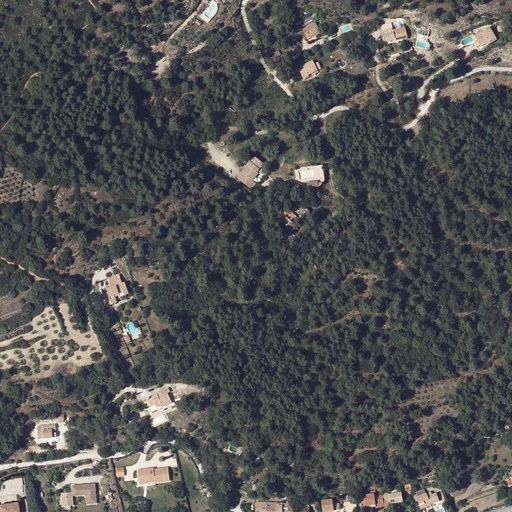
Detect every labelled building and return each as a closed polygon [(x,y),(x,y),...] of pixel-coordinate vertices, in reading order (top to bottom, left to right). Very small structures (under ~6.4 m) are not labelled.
[(318,17),(316,13),(301,23),(303,27),(313,21),(313,20),(318,17)] [(307,39),(314,36),(313,34),(320,30),(316,23),(302,30),(307,39)] [(497,40),(490,27),(475,36),(482,49),(497,40)] [(382,31),(384,41),(398,38),(398,40),(402,39),(402,38),(407,37),(405,28),(393,31),(393,28),(382,31)] [(196,35),(191,29),(183,37),(189,43),(196,35)] [(303,70),(300,72),(303,79),(309,76),(308,75),(312,73),(311,71),(316,68),(317,70),(321,68),(318,62),(314,64),(313,60),(301,66),(303,70)] [(252,180),(258,173),(257,172),(264,164),(254,156),(242,172),(252,180)] [(257,172),(258,173),(260,175),(267,166),(264,164),(257,172)] [(297,205),(295,212),(299,213),(300,211),(303,211),(304,206),(297,205)] [(289,208),(284,213),(285,215),(281,219),(291,230),(296,225),(291,220),(296,215),(289,208)] [(304,262),(305,256),(297,255),(298,249),(296,248),(294,260),(304,262)] [(110,282),(111,286),(112,287),(107,289),(108,292),(104,294),(108,305),(117,302),(115,297),(114,295),(119,293),(119,292),(123,290),(125,295),(128,294),(124,283),(122,283),(121,278),(110,282)] [(168,388),(161,392),(163,395),(159,397),(157,395),(152,397),(153,399),(149,401),(151,407),(155,405),(157,408),(162,405),(163,407),(172,402),(168,393),(170,392),(168,388)] [(37,426),(38,436),(43,436),(44,438),(48,438),(56,437),(56,433),(54,433),(54,429),(55,428),(55,424),(37,426)] [(155,481),(155,483),(164,482),(163,469),(154,470),(154,471),(150,472),(150,469),(137,470),(140,485),(146,484),(146,482),(155,481)] [(85,488),(86,493),(96,491),(92,476),(88,477),(89,479),(85,480),(84,478),(70,481),(71,487),(72,491),(85,488)] [(72,491),(71,487),(61,489),(63,502),(74,500),(72,491)] [(431,492),(426,494),(417,497),(420,507),(430,503),(430,504),(439,501),(436,493),(432,495),(431,492)] [(403,503),(402,493),(389,494),(390,504),(403,503)] [(359,496),(361,508),(372,507),(376,506),(376,508),(379,508),(378,511),(384,511),(383,495),(374,496),(374,494),(370,494),(359,496)] [(333,504),(332,499),(321,501),(323,511),(339,509),(338,504),(333,504)] [(293,511),(294,500),(287,500),(287,503),(282,503),(282,511),(293,511)] [(256,502),(255,511),(266,511),(267,503),(256,502)] [(0,511),(18,511),(17,503),(12,504),(8,504),(0,505),(0,511)] [(276,511),(277,503),(267,503),(266,511),(276,511)]
